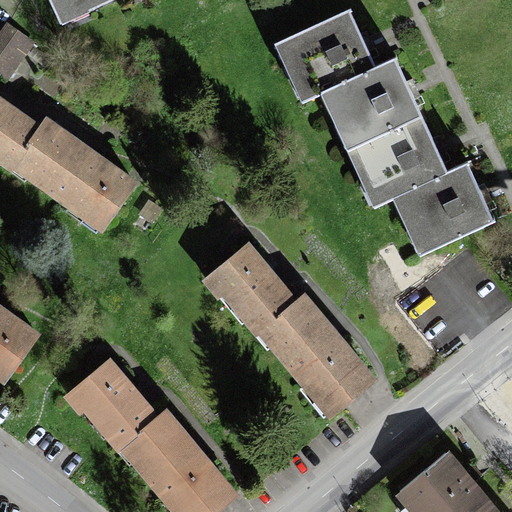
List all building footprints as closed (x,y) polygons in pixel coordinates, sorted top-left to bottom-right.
[(105,0),(51,0),(61,20),(105,0)] [(306,98),(327,88),(373,67),(362,43),(347,10),(280,41),(306,98)] [(9,27),(0,38),(0,39),(22,56),(32,43),(9,27)] [(0,39),(0,73),(5,78),(22,56),(0,39)] [(393,59),(373,67),(327,88),(353,145),(419,116),(407,90),(393,59)] [(0,167),(6,172),(12,163),(35,128),(0,104),(0,167)] [(434,149),(419,116),(353,145),(379,204),(403,193),(445,174),(434,149)] [(42,119),(35,128),(12,163),(103,225),(133,181),(42,119)] [(465,164),(445,174),(403,193),(430,251),(492,222),(481,197),(465,164)] [(257,333),(261,330),(295,302),(251,247),(213,278),(257,333)] [(301,297),(295,302),(261,330),(330,415),(370,382),(301,297)] [(0,307),(0,375),(4,379),(36,332),(0,307)] [(117,449),(122,446),(157,416),(107,359),(68,392),(117,449)] [(163,411),(157,416),(122,446),(178,511),(216,511),(235,496),(163,411)] [(402,496),(415,511),(474,511),(482,505),(462,481),(444,460),(402,496)]
